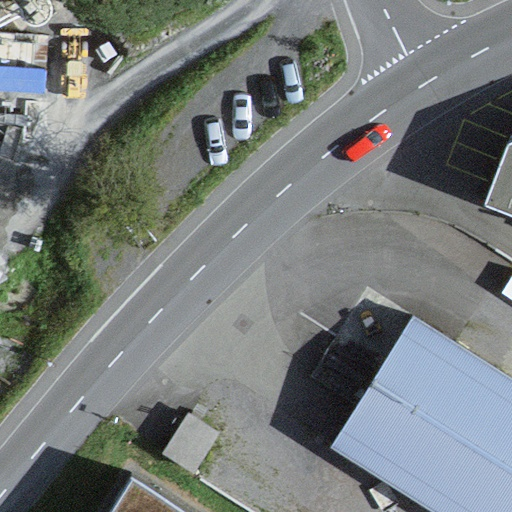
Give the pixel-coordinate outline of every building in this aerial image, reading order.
[(0,88),(45,91),(46,67),(33,66),(34,42),(12,40),(13,32),(0,31),(0,88)] [(511,210),(511,139),(508,141),(486,201),(511,210)] [(511,511),(511,377),(412,314),(331,443),(441,511),(511,511)] [(188,413),(164,451),(192,469),(217,431),(188,413)] [(195,511),(131,471),(105,511),(195,511)]
